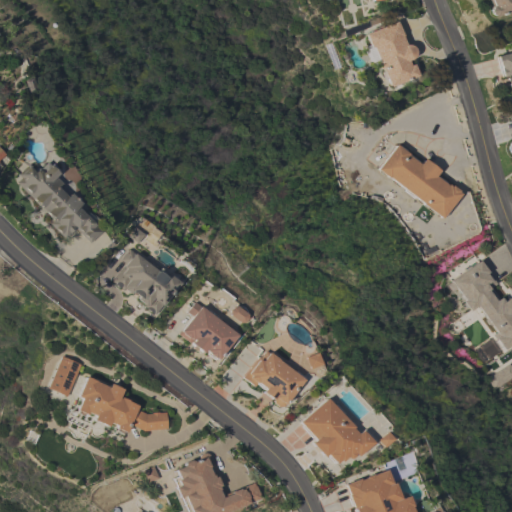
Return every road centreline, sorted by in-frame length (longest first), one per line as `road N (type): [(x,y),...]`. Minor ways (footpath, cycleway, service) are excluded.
road 1 (residential): [(0,237),(280,461),(307,511)]
road 2 (residential): [(433,0),(511,232)]
